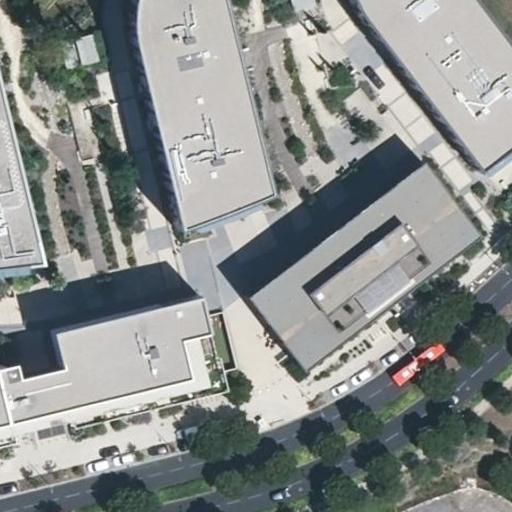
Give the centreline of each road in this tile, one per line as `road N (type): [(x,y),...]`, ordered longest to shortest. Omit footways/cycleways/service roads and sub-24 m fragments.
road 1 (tertiary): [(511,279),(383,389),(315,426),(4,511)]
road 2 (tertiary): [(176,511),(341,464),(415,420),(511,343)]
